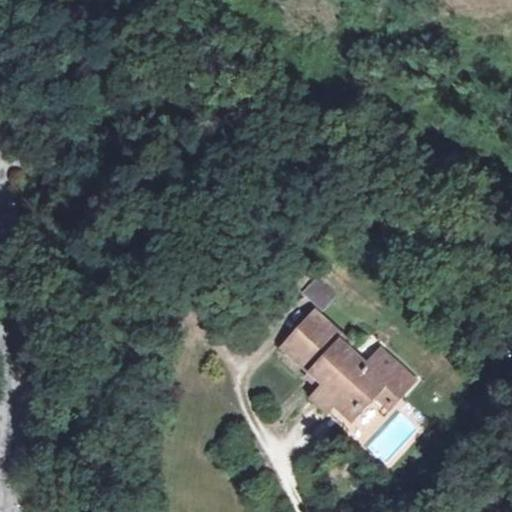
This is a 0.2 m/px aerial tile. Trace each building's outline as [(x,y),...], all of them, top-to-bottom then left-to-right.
[(316,309),(331,301),(320,282),(305,291),(316,309)] [(346,337),(316,311),(289,342),(301,353),(297,357),(311,370),(326,384),(322,387),(319,390),(352,419),(373,395),(383,385),(398,397),(414,380),(384,354),(369,369),(341,343),(346,337)] [(326,384),(311,370),(308,374),(322,387),(326,384)] [(383,385),(373,395),(389,407),(398,397),(383,385)] [(346,426),(352,419),(319,390),(313,397),(346,426)]
